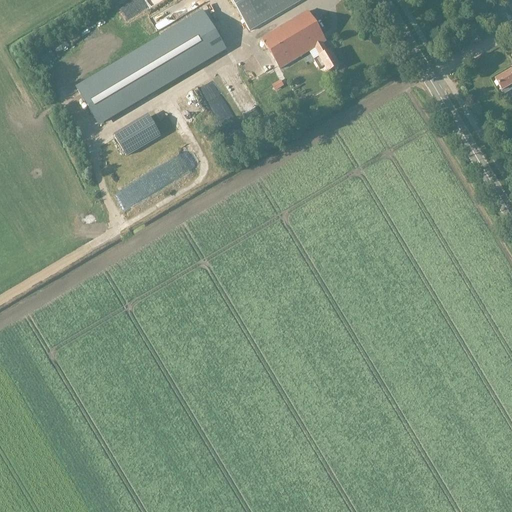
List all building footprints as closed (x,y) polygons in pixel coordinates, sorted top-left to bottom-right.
[(230,0),(249,32),(302,0),(230,0)] [(327,74),(338,67),(329,51),(327,52),(322,44),(325,42),(306,11),(262,37),(281,69),(314,49),(319,57),(313,60),(319,70),(323,67),(327,74)] [(164,38),(77,90),(98,125),(224,49),(202,12),(162,35),(164,38)] [(510,71),(495,80),(501,92),(511,85),(511,73),(510,71)] [(149,117),(114,138),(126,156),(160,136),(149,117)]
